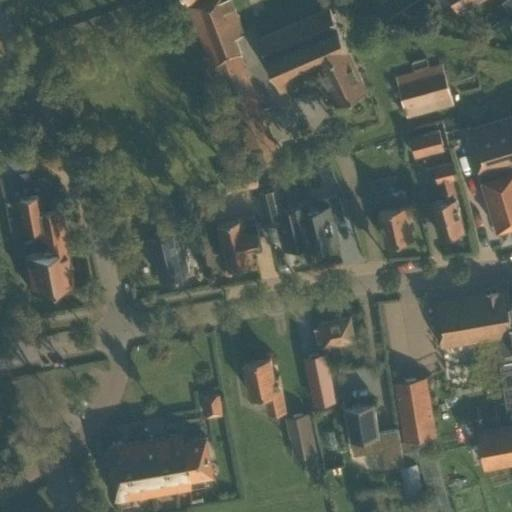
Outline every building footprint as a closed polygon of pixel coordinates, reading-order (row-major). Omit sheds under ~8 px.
[(232,0),(201,0),(184,8),(193,27),(195,25),(203,45),(212,67),(213,66),(255,168),(282,157),(238,54),(241,53),(234,36),(244,32),(246,32),(232,0)] [(455,0),(460,9),(474,0),(455,0)] [(511,0),(506,0),(503,2),(511,15),(511,14),(511,0)] [(336,103),(367,89),(330,8),(259,38),(281,90),(300,82),(296,73),(318,64),(336,103)] [(428,66),(397,75),(408,116),(418,113),(453,103),(444,68),(443,62),(428,66)] [(511,115),(468,128),(497,230),(511,225),(511,115)] [(416,155),(445,147),(441,128),(411,135),(416,155)] [(305,157),(294,160),(297,173),(308,171),(305,157)] [(452,233),(453,231),(464,228),(451,175),(458,173),(454,159),(434,165),(437,178),(439,178),(444,199),(432,202),(440,235),(444,234),(446,235),(452,233)] [(290,163),(276,166),(279,179),(293,175),(290,163)] [(259,184),(256,169),(224,175),(227,191),(259,184)] [(41,179),(30,181),(28,170),(0,175),(0,178),(10,231),(37,226),(40,240),(45,239),(46,249),(44,249),(42,252),(24,256),(31,291),(35,290),(36,293),(53,290),(52,287),(73,283),(70,269),(72,268),(65,233),(64,233),(57,200),(61,200),(58,186),(52,188),(52,186),(52,185),(51,183),(50,182),(49,181),(47,180),(44,179),(42,178),(41,179)] [(284,197),(281,184),(260,190),(269,224),(281,221),(287,248),(309,243),(305,226),(310,225),(306,211),(307,211),(305,203),(287,207),(284,197)] [(386,243),(414,237),(409,217),(413,216),(411,204),(407,205),(403,189),(389,192),(392,208),(379,211),(386,243)] [(321,207),(307,211),(306,211),(310,225),(305,226),(309,243),(310,250),(338,244),(332,219),(344,216),(339,195),(319,199),(321,207)] [(191,236),(186,214),(144,224),(147,238),(150,252),(154,251),(161,279),(190,273),(182,238),(191,236)] [(228,269),(254,263),(251,250),(263,247),(258,228),(257,228),(254,216),(244,218),(243,217),(218,222),(228,269)] [(507,289),(434,301),(442,346),(495,337),(499,360),(511,357),(511,301),(509,302),(507,289)] [(355,340),(351,316),(319,321),(320,327),(314,328),(316,342),(323,341),(323,345),(330,344),(332,355),(342,353),(340,342),(355,340)] [(326,352),(306,356),(315,402),(336,398),(326,352)] [(286,408),(280,374),(275,375),(271,356),(245,361),(251,395),(266,392),(270,411),(286,408)] [(511,368),(501,370),(508,410),(511,408),(511,368)] [(406,440),(437,435),(426,376),(395,382),(406,440)] [(223,414),(220,394),(204,397),(207,417),(223,414)] [(374,401),(347,406),(352,438),(353,438),(356,453),(371,450),(384,448),(387,466),(405,463),(399,428),(381,431),(379,432),(374,401)] [(309,411),(286,416),(294,456),(318,452),(309,411)] [(485,467),(511,461),(511,425),(479,431),(485,467)] [(184,441),(183,433),(108,446),(117,500),(192,487),(184,441)] [(184,441),(192,487),(206,485),(205,477),(214,476),(207,437),(184,441)] [(423,491),(418,461),(400,464),(405,494),(423,491)] [(203,501),(202,493),(191,494),(193,503),(203,501)]
